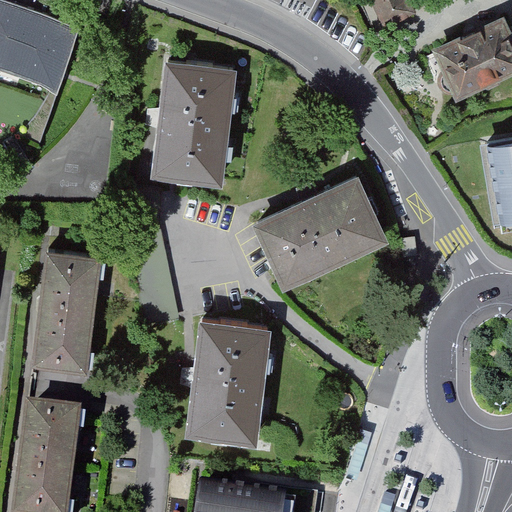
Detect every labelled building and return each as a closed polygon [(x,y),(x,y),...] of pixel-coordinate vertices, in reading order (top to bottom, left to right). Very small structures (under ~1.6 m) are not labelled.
[(0,0),(0,67),(52,84),(59,86),(80,23),(17,0),(0,0)] [(370,0),(383,28),(416,13),(409,0),(370,0)] [(433,41),(452,89),(511,65),(511,28),(505,12),(433,41)] [(237,60),(169,53),(158,162),(226,169),(237,60)] [(511,142),(487,147),(503,230),(511,227),(511,142)] [(358,174),(253,222),(283,287),(389,239),(358,174)] [(99,261),(50,255),(37,361),(85,367),(99,261)] [(278,325),(204,318),(192,433),(266,441),(278,325)] [(73,511),(85,410),(28,404),(15,511),(73,511)] [(357,482),(372,432),(361,429),(346,479),(357,482)] [(285,511),(288,497),(202,485),(198,511),(285,511)] [(389,511),(395,495),(385,492),(378,511),(389,511)]
